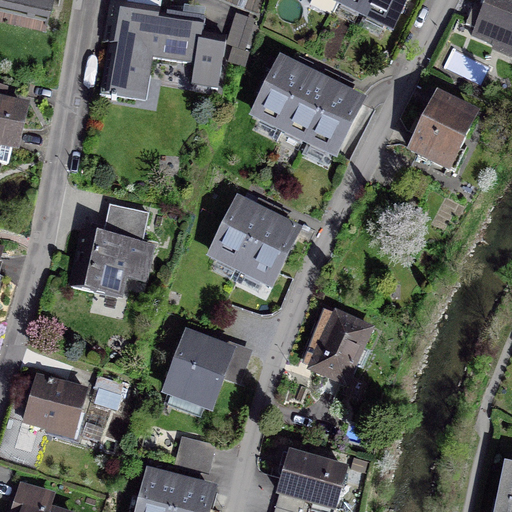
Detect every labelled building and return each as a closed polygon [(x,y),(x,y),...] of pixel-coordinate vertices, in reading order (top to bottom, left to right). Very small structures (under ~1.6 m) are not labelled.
[(0,0),(49,10),(51,0),(0,0)] [(192,86),(218,90),(227,38),(202,34),(205,20),(159,13),(161,0),(127,0),(126,11),(128,11),(125,31),(112,29),(101,95),(135,100),(139,76),(149,78),(152,59),(196,66),(192,86)] [(339,2),(339,0),(312,0),(310,4),(332,15),(339,2)] [(364,14),(371,0),(339,0),(339,2),(364,14)] [(371,0),(364,14),(391,28),(404,0),(371,0)] [(496,41),(511,47),(511,0),(492,0),(489,9),(475,3),(467,25),(475,29),(472,36),(494,45),(496,41)] [(283,129),(309,77),(282,64),(256,116),(283,129)] [(309,77),(283,129),(308,142),(334,90),(309,77)] [(0,103),(3,89),(0,88),(0,162),(8,164),(12,147),(16,147),(25,109),(0,104),(0,103)] [(334,90),(308,142),(335,155),(361,103),(334,90)] [(459,153),(476,117),(437,98),(411,152),(447,170),(456,151),(459,153)] [(242,271),(267,218),(239,205),(214,258),(242,271)] [(151,247),(142,245),(148,215),(114,208),(108,237),(84,232),(72,287),(117,298),(124,267),(145,271),(151,247)] [(267,218),(242,271),(271,285),(296,232),(267,218)] [(361,351),(370,330),(336,315),(335,318),(326,315),(305,363),(312,366),(311,369),(346,384),(355,364),(362,368),(368,354),(361,351)] [(168,392),(210,408),(221,378),(231,353),(188,338),(168,392)] [(232,350),(231,353),(221,378),(239,384),(250,357),(232,350)] [(123,386),(99,377),(95,389),(119,398),(123,386)] [(50,426),(75,433),(86,393),(38,379),(25,422),(49,429),(50,426)] [(210,447),(183,440),(176,466),(203,473),(210,447)] [(334,510),(345,473),(284,455),(280,470),(286,472),(274,511),(302,511),(306,502),(334,510)] [(174,511),(182,484),(150,476),(140,511),(174,511)] [(182,484),(174,511),(205,511),(211,492),(182,484)] [(48,511),(47,511),(52,498),(22,489),(17,504),(26,507),(24,511),(48,511)]
